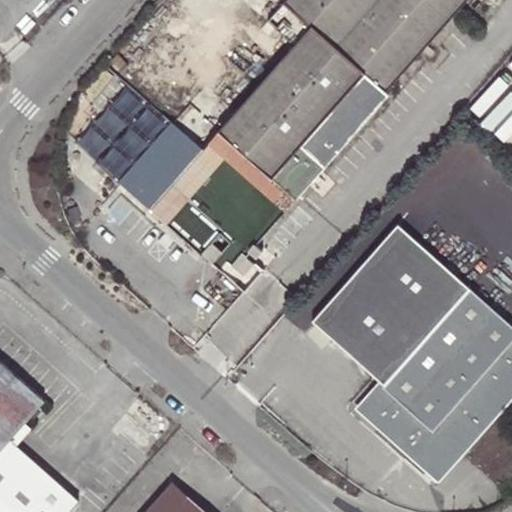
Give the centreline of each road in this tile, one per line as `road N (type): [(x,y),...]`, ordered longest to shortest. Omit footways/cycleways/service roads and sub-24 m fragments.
road 1 (unknown): [(200,395),(511,20)]
road 2 (unclassified): [(0,216),(316,499)]
road 3 (unclassified): [(0,122),(107,0)]
